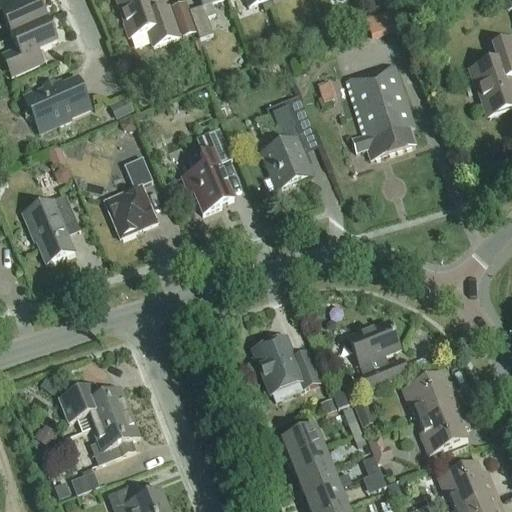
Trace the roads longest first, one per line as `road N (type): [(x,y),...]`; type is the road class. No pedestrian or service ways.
road 1 (tertiary): [(139,314),(344,266),(393,274),(444,300)]
road 2 (residential): [(214,511),(139,314)]
road 3 (tertiary): [(0,355),(139,314)]
